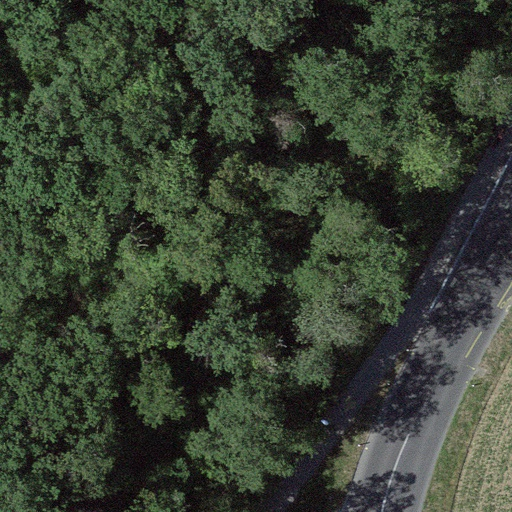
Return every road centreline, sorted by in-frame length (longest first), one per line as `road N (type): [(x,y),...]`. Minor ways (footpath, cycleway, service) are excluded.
road 1 (tertiary): [(383,511),(442,363),(511,232)]
road 2 (unclassified): [(0,381),(101,511)]
